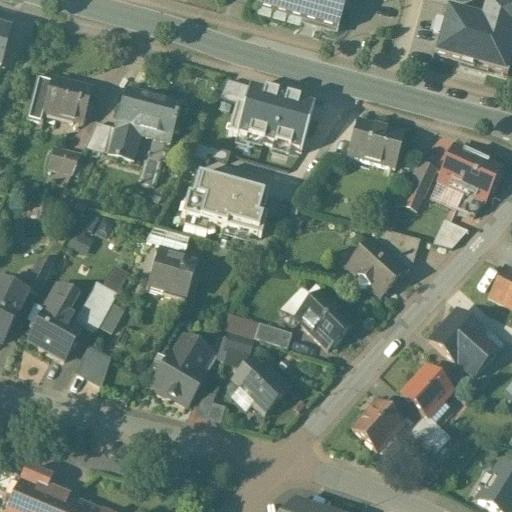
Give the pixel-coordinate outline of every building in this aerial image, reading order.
[(257,0),(254,11),(335,33),(344,0),(257,0)] [(480,28),(447,19),(435,60),(503,79),(511,47),(511,0),(502,0),(485,8),(480,28)] [(49,85),(35,81),(24,123),(39,127),(42,116),(40,115),(49,85)] [(90,93),(50,82),(49,85),(40,115),(42,116),(81,126),(90,93)] [(309,105),(248,90),(238,129),(241,130),(238,144),(255,148),(256,145),(296,155),(309,105)] [(179,109),(125,94),(115,130),(117,131),(109,158),(116,160),(117,157),(127,160),(127,163),(131,164),(140,133),(170,142),(179,109)] [(404,139),(357,125),(347,158),(347,159),(394,173),(404,139)] [(111,130),(97,126),(85,150),(104,155),(111,130)] [(81,158),(54,151),(47,171),(55,173),(71,178),(81,158)] [(496,173),(451,152),(435,187),(479,208),(496,173)] [(393,229),(409,235),(437,169),(421,162),(393,229)] [(270,186),(208,167),(195,212),(257,230),(270,186)] [(71,178),(55,173),(51,185),(65,190),(71,178)] [(73,233),(65,250),(82,258),(91,242),(73,233)] [(153,233),(150,247),(186,253),(189,239),(153,233)] [(419,244),(384,235),(373,247),(403,275),(398,280),(400,282),(411,269),(419,244)] [(373,247),(370,245),(353,263),(358,268),(358,273),(358,278),(356,281),(357,282),(358,291),(367,291),(379,302),(398,280),(403,275),(373,247)] [(183,258),(172,255),(171,260),(157,256),(146,296),(147,296),(148,296),(161,300),(163,294),(184,300),(184,301),(186,301),(195,267),(182,263),(183,258)] [(38,263),(24,291),(37,298),(52,270),(38,263)] [(511,275),(502,271),(487,301),(511,314),(511,275)] [(95,287),(84,306),(91,310),(81,330),(95,338),(117,299),(95,287)] [(0,298),(0,346),(24,298),(7,290),(2,300),(0,298)] [(342,317),(320,296),(293,322),(327,355),(352,329),(341,318),(342,317)] [(80,335),(42,315),(28,342),(47,352),(45,356),(64,365),(80,335)] [(480,340),(455,318),(430,346),(469,379),(488,358),(475,346),(480,340)] [(258,328),(253,343),(286,353),(291,338),(258,328)] [(252,345),(229,338),(224,352),(247,359),(252,345)] [(209,356),(183,340),(172,359),(170,358),(151,389),(154,391),(154,395),(163,400),(166,398),(186,410),(204,379),(198,375),(209,356)] [(100,359),(87,352),(76,373),(88,380),(100,359)] [(276,385),(262,371),(258,374),(250,367),(233,384),(241,392),(232,402),(245,415),(251,409),(262,420),(287,395),(284,393),(287,391),(278,383),(276,385)] [(449,395),(424,373),(401,400),(423,420),(424,419),(426,421),(449,395)] [(220,426),(226,409),(213,404),(216,398),(204,394),(195,417),(220,426)] [(401,430),(375,407),(349,435),(375,459),(401,430)] [(426,421),(424,419),(423,420),(414,431),(428,444),(445,447),(449,442),(426,421)] [(428,444),(414,431),(407,439),(432,461),(445,447),(428,444)] [(511,511),(511,477),(499,469),(477,506),(487,511),(511,511)] [(21,483),(0,473),(0,497),(13,503),(21,483)] [(75,505),(45,493),(49,482),(26,473),(21,483),(13,503),(9,511),(90,511),(75,505)]
